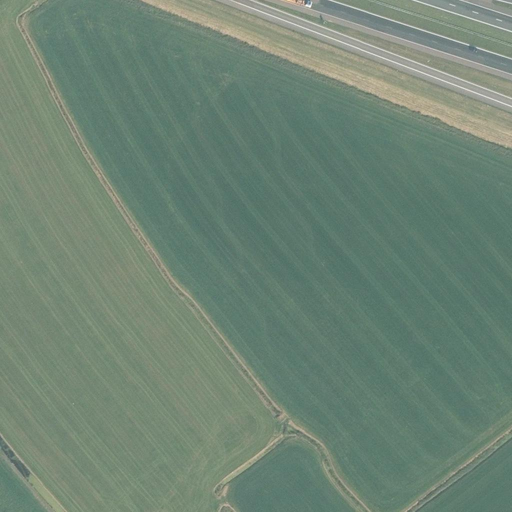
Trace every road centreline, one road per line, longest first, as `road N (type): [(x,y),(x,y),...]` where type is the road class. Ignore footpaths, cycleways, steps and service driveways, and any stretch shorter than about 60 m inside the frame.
road 1 (motorway): [(237,0),(511,105)]
road 2 (motorway): [(300,0),(511,67)]
